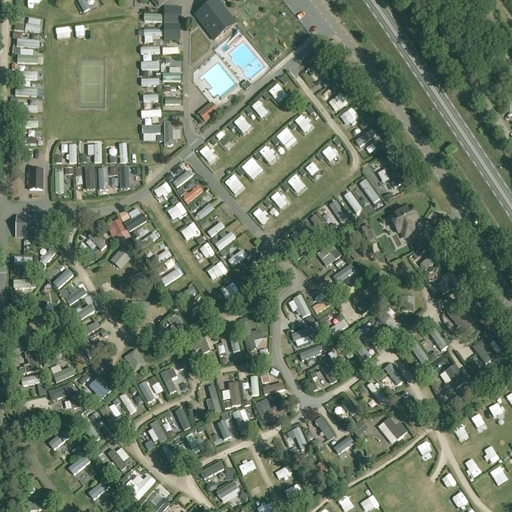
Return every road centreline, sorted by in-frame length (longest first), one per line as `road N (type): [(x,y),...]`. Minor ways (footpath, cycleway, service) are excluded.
road 1 (unclassified): [(511,309),(433,162),(314,0)]
road 2 (secondary): [(511,207),(372,0)]
road 3 (unclassified): [(511,141),(421,0)]
